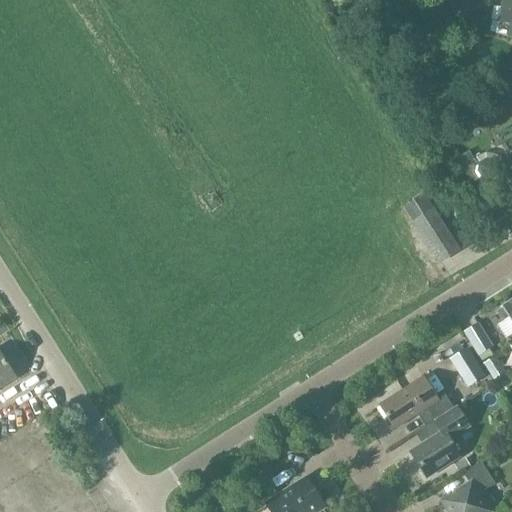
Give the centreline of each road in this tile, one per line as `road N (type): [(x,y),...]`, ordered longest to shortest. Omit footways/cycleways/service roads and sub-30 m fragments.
road 1 (unclassified): [(139,496),(0,277)]
road 2 (residential): [(309,389),(511,260)]
road 3 (residential): [(139,496),(309,389)]
road 4 (residential): [(388,511),(309,389)]
